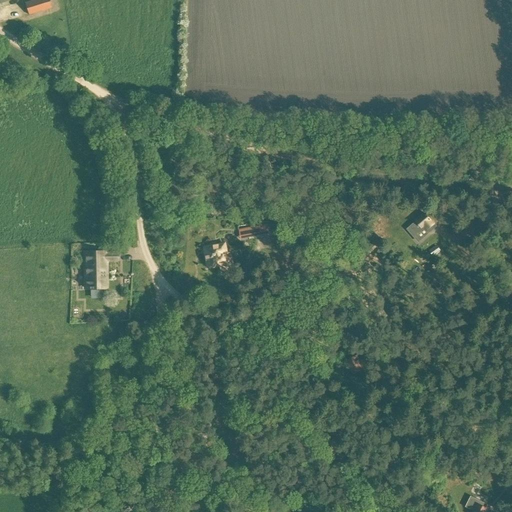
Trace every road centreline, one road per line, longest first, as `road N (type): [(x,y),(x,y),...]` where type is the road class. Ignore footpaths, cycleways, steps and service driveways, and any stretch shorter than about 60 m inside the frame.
road 1 (unclassified): [(395,511),(160,278),(142,239),(134,174),(106,97),(0,32)]
road 2 (track): [(450,184),(229,143),(106,97)]
road 3 (track): [(147,511),(160,278)]
